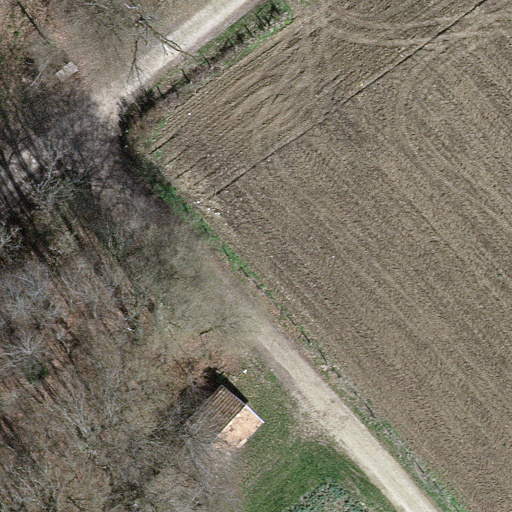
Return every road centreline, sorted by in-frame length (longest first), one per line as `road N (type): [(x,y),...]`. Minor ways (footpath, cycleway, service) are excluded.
road 1 (track): [(420,511),(270,342),(93,116)]
road 2 (track): [(234,0),(0,191)]
